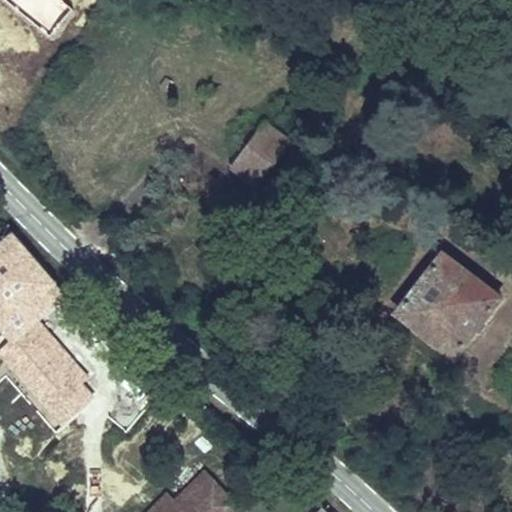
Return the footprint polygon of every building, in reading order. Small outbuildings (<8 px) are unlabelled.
[(272,126),(238,101),(193,164),(230,188),(272,126)] [(0,253),(0,331),(41,290),(3,251),(0,253)] [(441,363),(484,305),(420,259),(376,317),(441,363)] [(511,339),(499,356),(511,365),(511,339)] [(228,511),(199,481),(184,497),(196,509),(192,511),(228,511)] [(192,511),(196,509),(184,497),(171,511),(192,511)] [(162,501),(150,511),(171,511),(162,501)]
